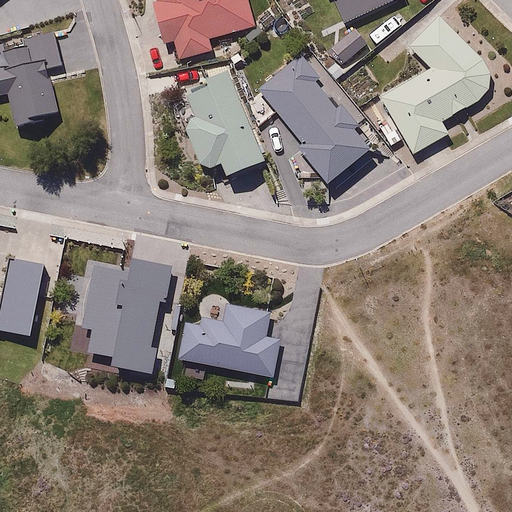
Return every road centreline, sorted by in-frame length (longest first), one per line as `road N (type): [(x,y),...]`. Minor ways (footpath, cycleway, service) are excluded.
road 1 (residential): [(128,211),(308,246),(339,244),(511,148)]
road 2 (residential): [(128,211),(118,64),(97,0)]
road 3 (residential): [(0,189),(128,211)]
